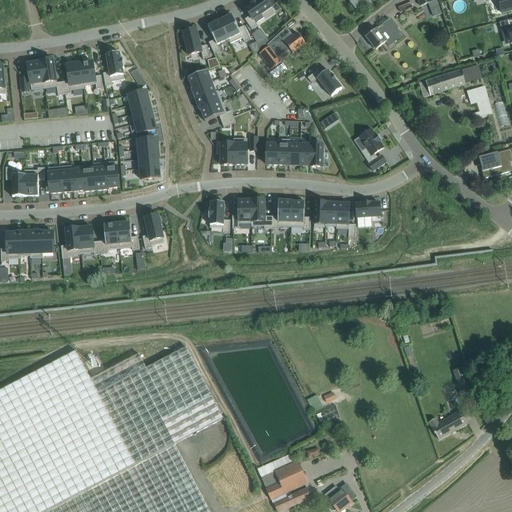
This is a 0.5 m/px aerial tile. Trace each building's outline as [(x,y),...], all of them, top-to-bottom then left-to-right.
[(250,16),(245,20),(252,30),(258,26),(254,20),(255,19),(257,22),(264,18),(262,15),(272,8),(266,0),(259,0),(257,1),(257,0),(250,5),(250,6),(245,10),(250,16)] [(348,0),(357,9),(367,0),(348,0)] [(511,0),(483,0),(484,0),(498,0),(502,13),(511,10),(511,0)] [(232,15),(220,21),(229,40),(228,40),(230,44),(242,39),(244,43),(250,40),(244,26),(238,29),(232,15)] [(511,19),(499,23),(501,31),(508,30),(511,44),(511,43),(511,19)] [(220,21),(208,27),(214,40),(209,43),(214,55),(220,52),(217,45),(228,40),(229,40),(220,21)] [(376,29),(366,38),(376,50),(386,42),(389,47),(396,41),(388,30),(389,29),(385,23),(376,29)] [(293,54),(305,44),(298,34),(293,37),(286,28),(268,45),(269,47),(269,46),(278,58),(289,49),(293,54)] [(184,35),(182,36),(184,43),(185,43),(188,56),(201,53),(203,60),(210,58),(207,46),(201,47),(196,30),(183,33),(184,35)] [(483,56),(496,55),(494,39),(482,40),(483,56)] [(272,70),(282,62),(278,58),(269,46),(269,47),(260,54),(272,70)] [(502,49),(496,50),(497,57),(504,55),(502,49)] [(109,73),(103,74),(105,86),(112,85),(112,83),(124,80),(124,76),(122,68),(124,68),(123,60),(121,60),(119,53),(106,55),(109,73)] [(53,60),(40,62),(40,63),(44,89),(44,90),(57,88),(58,96),(65,95),(63,82),(57,83),(53,60)] [(93,62),(80,64),(83,87),(84,87),(96,85),(96,90),(103,89),(101,76),(95,77),(93,62)] [(40,63),(27,64),(31,91),(44,89),(40,63)] [(69,82),(63,82),(65,95),(71,94),(71,91),(84,89),(84,87),(83,87),(80,64),(77,64),(77,63),(69,64),(70,65),(67,66),(69,82)] [(461,71),(419,84),(424,98),(430,96),(465,85),(465,84),(482,78),(478,66),(461,71)] [(256,86),(264,81),(256,70),(248,75),(256,86)] [(207,71),(188,78),(192,89),(212,82),(207,71)] [(317,71),(308,78),(312,84),(317,79),(331,97),(342,89),(337,82),(338,81),(333,74),(331,75),(328,71),(321,76),(317,71)] [(192,89),(191,89),(195,101),(216,93),(216,92),(212,82),(192,89)] [(496,117),(489,89),(470,93),(474,108),(480,107),(483,119),(496,117)] [(146,91),(128,96),(130,106),(149,101),(146,91)] [(216,93),(195,101),(200,112),(201,111),(222,102),(218,91),(216,92),(216,93)] [(149,101),(130,106),(133,115),(151,111),(149,101)] [(222,102),(201,111),(205,122),(219,116),(221,122),(233,117),(231,111),(226,113),(222,102)] [(507,105),(499,105),(501,128),(509,128),(507,105)] [(64,117),(63,108),(55,109),(57,117),(64,117)] [(151,111),(133,115),(135,125),(154,120),(151,111)] [(233,117),(221,122),(224,128),(236,124),(233,117)] [(326,119),(320,123),(325,130),(330,126),(326,119)] [(154,120),(135,125),(138,134),(156,130),(154,120)] [(384,148),(380,142),(376,136),(372,130),(369,132),(368,130),(366,131),(364,132),(363,132),(362,133),(361,134),(361,135),(362,136),(359,138),(366,149),(361,152),(369,164),(368,165),(373,172),(386,163),(381,156),(377,159),(375,154),(384,148)] [(157,139),(137,141),(138,151),(158,149),(157,139)] [(247,139),(233,140),(233,144),(234,144),(234,165),(235,165),(247,165),(247,139)] [(278,140),(278,142),(279,143),(278,166),(289,166),(289,145),(290,145),(290,140),(278,140)] [(267,142),(266,165),(278,166),(279,143),(278,142),(267,142)] [(221,146),(219,146),(219,154),(221,154),(221,166),(235,166),(235,165),(234,165),(234,144),(233,144),(221,144),(221,146)] [(289,145),(289,166),(300,166),(300,146),(290,145),(289,145)] [(310,167),(322,168),(323,146),(310,145),(310,146),(311,146),(310,167)] [(300,146),(300,166),(310,167),(311,146),(310,146),(300,146)] [(158,149),(138,151),(139,160),(158,159),(159,159),(158,149)] [(511,149),(481,158),(479,158),(481,167),(483,167),(483,166),(484,169),(481,170),(484,179),(511,172),(508,163),(511,162),(511,149)] [(158,159),(139,160),(140,170),(159,168),(158,159)] [(117,162),(105,163),(107,189),(108,189),(119,188),(117,162)] [(105,163),(93,165),(94,169),(96,191),(108,190),(108,189),(107,189),(105,163)] [(72,166),(60,168),(62,193),(73,192),(71,171),(72,171),(72,166)] [(13,168),(6,168),(6,181),(12,181),(12,197),(26,197),(25,197),(25,175),(13,175),(13,168)] [(60,168),(48,169),(50,194),(62,193),(60,168)] [(159,168),(140,170),(141,180),(160,178),(159,168)] [(38,171),(25,171),(25,175),(25,197),(26,197),(38,196),(38,181),(45,181),(45,169),(38,169),(38,171)] [(94,169),(83,170),(85,191),(84,191),(84,192),(96,191),(94,169)] [(72,171),(71,171),(73,192),(84,191),(85,191),(83,170),(72,171)] [(264,200),(251,201),(252,227),(264,227),(264,230),(271,230),(272,217),(265,217),(264,200)] [(239,216),(232,217),(232,229),(239,229),(239,224),(251,224),(251,227),(252,227),(251,201),(246,201),(239,201),(239,216)] [(272,217),(271,230),(278,230),(278,228),(291,228),(291,201),(279,201),(278,217),(272,217)] [(291,201),(291,228),(303,228),(303,231),(310,231),(310,218),(304,218),(305,203),(292,202),(292,201),(291,201)] [(209,210),(208,218),(210,219),(210,228),(223,229),(223,234),(230,234),(230,221),(224,221),(224,203),(211,203),(211,205),(211,210),(209,210)] [(314,203),(313,225),(325,225),(326,203),(314,203)] [(326,203),(325,227),(336,227),(336,230),(337,230),(338,204),(327,204),(327,203),(326,203)] [(361,205),(356,205),(357,218),(380,217),(379,204),(371,204),(371,203),(362,204),(362,205),(361,205)] [(338,204),(337,230),(349,230),(349,225),(350,205),(338,204)] [(149,236),(143,237),(146,250),(152,248),(151,246),(164,243),(160,225),(162,225),(160,218),(159,218),(158,215),(145,218),(149,236)] [(130,222),(117,224),(119,249),(132,248),(132,250),(139,250),(138,237),(131,238),(130,222)] [(105,241),(99,242),(101,255),(107,254),(107,251),(119,249),(117,224),(104,225),(105,241)] [(79,229),(81,254),(82,254),(94,253),(94,255),(101,255),(99,242),(93,243),(92,227),(79,229)] [(67,246),(61,247),(62,259),(69,259),(69,256),(82,255),(82,254),(81,254),(79,229),(79,228),(66,230),(67,246)] [(30,232),(18,233),(18,234),(19,234),(19,257),(20,257),(30,257),(31,257),(30,232)] [(42,232),(30,232),(31,257),(30,257),(30,259),(43,259),(42,254),(41,233),(42,233),(42,232)] [(42,233),(41,233),(42,254),(54,254),(53,233),(42,233)] [(7,249),(1,250),(1,262),(8,262),(8,260),(20,259),(20,257),(19,257),(19,234),(18,234),(7,234),(7,249)] [(208,511),(174,445),(192,435),(194,436),(196,435),(196,433),(223,419),(186,347),(146,368),(138,354),(90,379),(76,351),(0,390),(0,511),(208,511)] [(469,378),(457,382),(463,402),(475,398),(469,378)] [(319,417),(326,414),(317,394),(310,398),(319,417)] [(439,424),(436,419),(429,423),(439,440),(467,423),(461,412),(439,424)] [(322,451),(311,453),(312,460),(323,458),(322,451)] [(308,484),(303,473),(294,453),(257,470),(271,500),(308,484)] [(334,511),(336,510),(337,511),(341,511),(352,504),(351,502),(356,497),(347,484),(336,492),(337,494),(328,501),(331,504),(329,505),(330,508),(332,511),(334,511)] [(287,498),(291,507),(313,497),(309,488),(287,498)]
